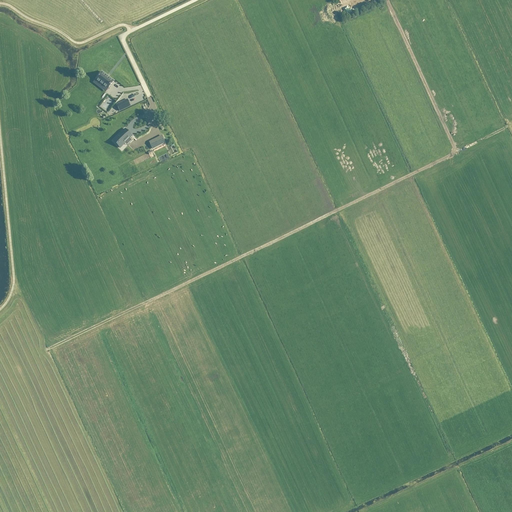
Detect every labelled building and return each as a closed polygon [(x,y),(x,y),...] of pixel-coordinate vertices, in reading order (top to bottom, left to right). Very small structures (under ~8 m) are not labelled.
[(102,72),(95,81),(107,90),(113,82),(102,72)] [(116,105),(119,111),(130,106),(127,100),(116,105)] [(147,125),(146,125),(140,115),(134,118),(143,137),(151,133),(147,125)] [(125,130),(113,141),(120,148),(125,144),(127,146),(134,139),(125,130)] [(157,143),(155,140),(149,143),(152,149),(165,143),(163,140),(157,143)]
